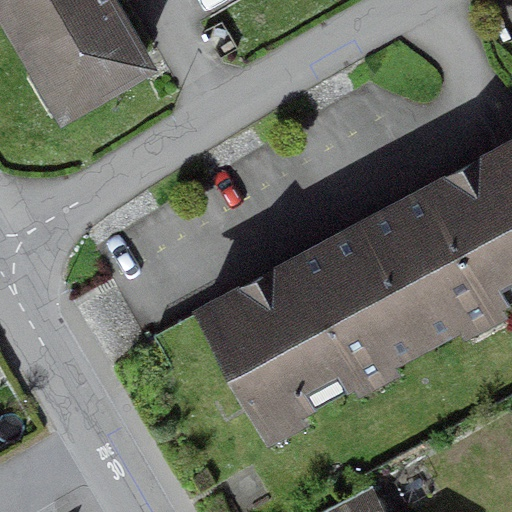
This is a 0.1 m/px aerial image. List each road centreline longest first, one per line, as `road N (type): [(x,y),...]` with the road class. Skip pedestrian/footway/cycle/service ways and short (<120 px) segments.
road 1 (residential): [(416,0),(0,244)]
road 2 (residential): [(137,511),(0,274)]
